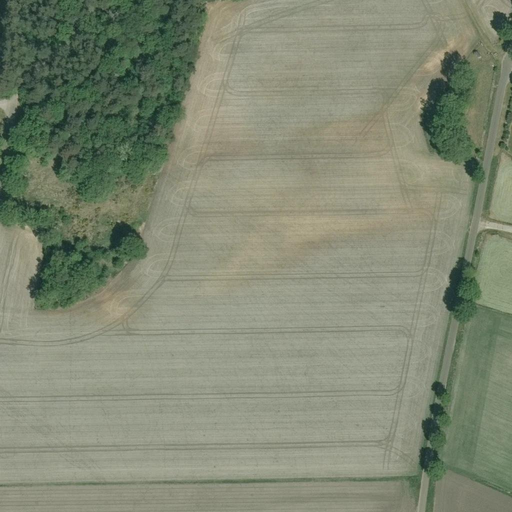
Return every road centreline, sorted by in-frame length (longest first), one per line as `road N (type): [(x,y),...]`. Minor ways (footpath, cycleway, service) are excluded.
road 1 (track): [(475,220),(144,221),(50,198),(0,203)]
road 2 (unclassified): [(425,511),(434,431),(511,48)]
road 3 (track): [(13,105),(38,65),(117,0)]
